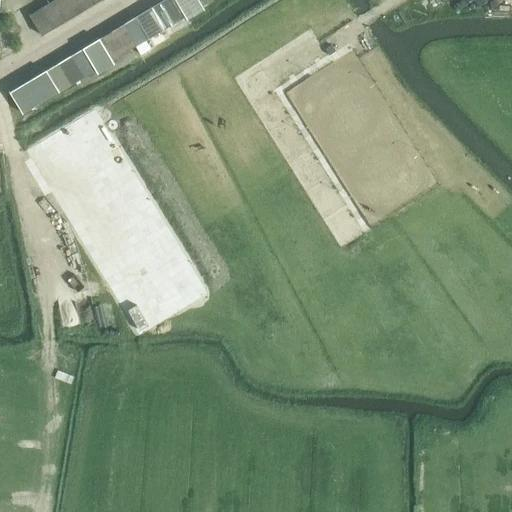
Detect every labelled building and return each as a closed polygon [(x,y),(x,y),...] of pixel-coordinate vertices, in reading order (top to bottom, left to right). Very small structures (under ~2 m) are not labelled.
[(57,0),(54,2),(66,23),(78,16),(68,0),(57,0)] [(68,0),(78,16),(90,9),(85,0),(68,0)] [(103,1),(101,0),(85,0),(90,9),(103,1)] [(166,0),(160,4),(173,25),(185,18),(174,0),(166,0)] [(174,0),(185,18),(187,21),(205,11),(203,7),(198,0),(174,0)] [(42,10),(54,30),(66,23),(54,2),(42,10)] [(148,11),(161,32),(173,25),(160,4),(148,11)] [(42,38),(54,30),(42,10),(29,17),(42,38)] [(136,18),(149,39),(161,32),(148,11),(136,18)] [(124,25),(137,47),(149,39),(136,18),(124,25)] [(112,33),(125,54),(137,47),(124,25),(112,33)] [(100,40),(113,62),(125,54),(112,33),(100,40)] [(100,40),(83,50),(96,72),(98,75),(115,65),(113,62),(100,40)] [(71,58),(84,79),(96,72),(83,50),(71,58)] [(59,65),(71,86),(84,79),(71,58),(59,65)] [(46,72),(59,94),(71,86),(59,65),(46,72)] [(34,79),(47,101),(59,94),(46,72),(34,79)] [(22,87),(35,108),(47,101),(34,79),(22,87)] [(23,115),(35,108),(22,87),(10,94),(23,115)]
